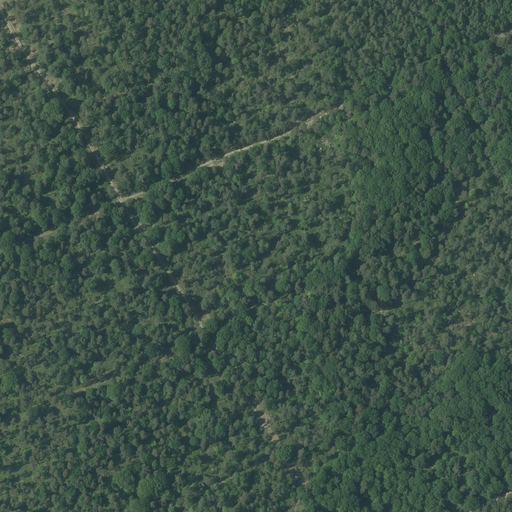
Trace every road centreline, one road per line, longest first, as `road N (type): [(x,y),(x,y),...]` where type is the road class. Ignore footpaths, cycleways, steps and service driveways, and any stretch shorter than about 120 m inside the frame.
road 1 (track): [(275,453),(0,13)]
road 2 (track): [(305,436),(377,408),(387,311),(450,214),(451,193),(385,87)]
road 3 (track): [(0,250),(385,87)]
road 4 (track): [(385,87),(511,34)]
